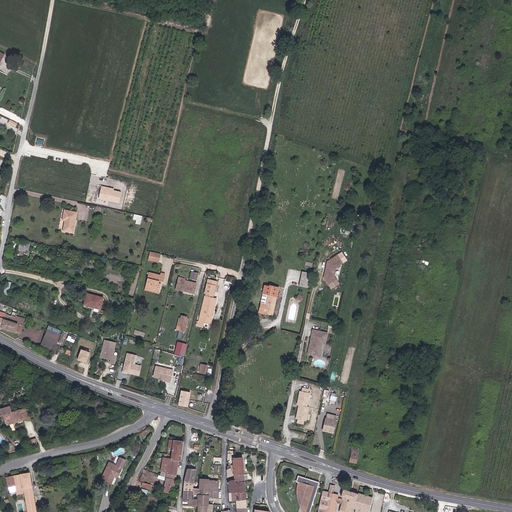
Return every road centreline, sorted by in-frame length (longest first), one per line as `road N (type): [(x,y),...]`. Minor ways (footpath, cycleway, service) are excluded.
road 1 (unclassified): [(273,119),(208,421)]
road 2 (unclassified): [(0,267),(37,81)]
road 3 (track): [(320,270),(287,447)]
road 4 (tertiary): [(0,471),(123,435),(154,409)]
road 5 (secondary): [(511,509),(380,483)]
road 6 (track): [(307,0),(273,119)]
